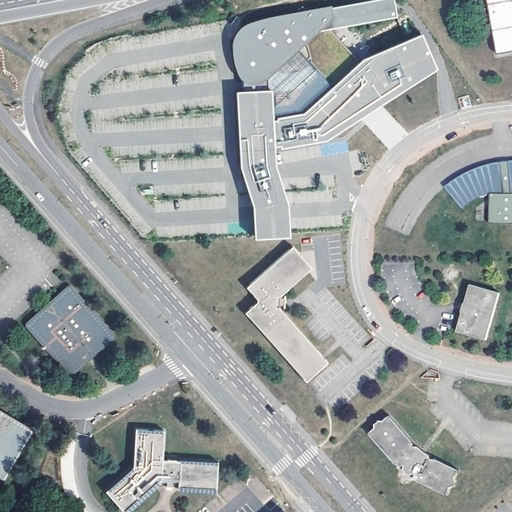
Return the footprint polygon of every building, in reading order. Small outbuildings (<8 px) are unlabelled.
[(277,72),(284,74),(289,74),(302,71),(309,65),(311,60),(309,50),(307,44),(311,39),(314,33),(398,18),(394,0),(375,0),(280,16),(257,21),(242,27),(235,36),(233,48),(235,65),(239,76),(248,85),(261,85),(268,80),(277,72)] [(511,0),(487,0),(489,8),(485,9),(487,16),(494,15),(494,18),(491,18),(497,55),(511,52),(511,0)] [(304,113),(278,118),(278,121),(275,121),(276,148),(281,148),(281,150),(327,142),(368,116),(439,70),(424,34),(364,59),(304,113)] [(275,121),(273,91),(237,92),(241,169),(253,207),(255,241),(292,239),(290,205),(277,167),(276,148),(275,121)] [(460,175),(448,183),(464,202),(467,200),(469,199),(474,196),(477,196),(481,194),(487,193),(488,224),(511,222),(511,192),(510,193),(510,187),(511,186),(511,161),(509,162),(509,159),(504,160),(500,160),(500,162),(494,163),(486,165),(477,167),(467,171),(460,175)] [(309,380),(332,360),(284,305),(283,300),(282,295),(317,267),(299,244),(237,295),(309,380)] [(458,331),(487,339),(500,295),(470,287),(464,309),(458,331)] [(52,303),(28,326),(71,373),(89,356),(111,335),(68,288),(52,303)] [(33,429),(0,409),(0,476),(4,479),(33,429)] [(376,424),(371,428),(372,431),(365,438),(396,472),(400,469),(401,470),(401,471),(402,472),(401,473),(402,474),(403,475),(404,476),(404,477),(405,477),(406,478),(407,478),(408,478),(409,478),(410,478),(412,478),(411,483),(444,499),(447,491),(452,489),(454,485),(452,482),(456,474),(432,462),(431,464),(427,461),(427,459),(420,454),(415,450),(413,452),(409,447),(410,446),(385,419),(379,424),(376,424)] [(166,432),(138,430),(134,466),(111,487),(128,506),(161,478),(163,481),(170,482),(179,483),(181,485),(214,488),(217,462),(183,458),(184,452),(164,450),(166,432)] [(278,511),(265,496),(245,511),(278,511)]
